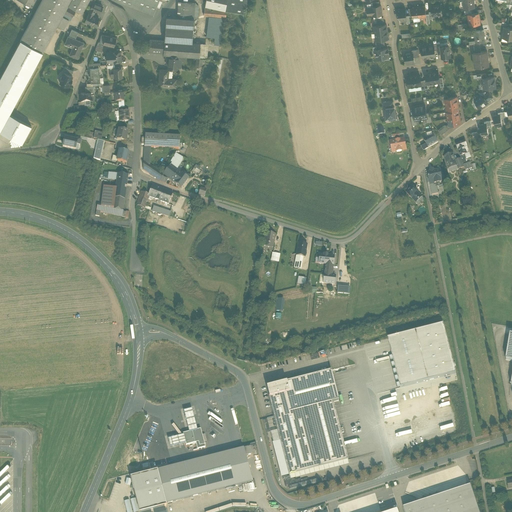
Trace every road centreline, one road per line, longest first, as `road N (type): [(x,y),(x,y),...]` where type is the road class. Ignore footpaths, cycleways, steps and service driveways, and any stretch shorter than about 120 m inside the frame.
road 1 (residential): [(134,175),(341,241),(421,168)]
road 2 (unclassified): [(421,168),(473,435)]
road 3 (residential): [(302,505),(273,490),(241,376),(174,338)]
road 4 (unknown): [(246,376),(349,353),(361,360),(371,387),(355,393),(355,406),(379,415)]
road 5 (secondary): [(137,329),(124,291),(80,240),(0,212)]
road 6 (secondary): [(84,511),(129,401),(138,339)]
road 7 (residential): [(130,39),(108,11),(49,138)]
road 8 (residential): [(134,175),(130,39)]
